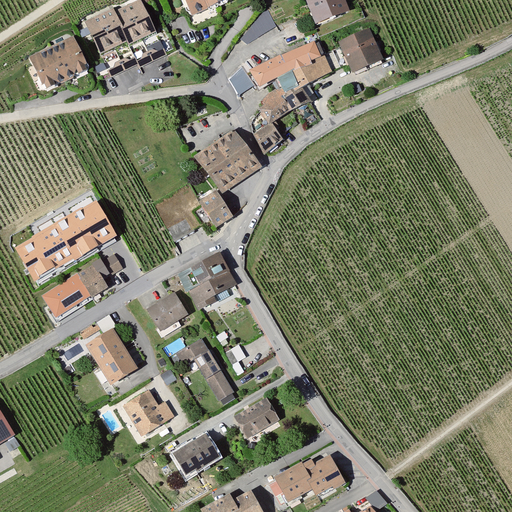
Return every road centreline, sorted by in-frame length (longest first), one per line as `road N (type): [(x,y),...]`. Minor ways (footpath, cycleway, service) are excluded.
road 1 (residential): [(222,243),(310,395),(406,511)]
road 2 (residential): [(270,175),(219,88),(13,117)]
road 3 (residential): [(270,175),(322,127),(511,42)]
road 4 (residential): [(0,366),(222,243)]
road 5 (unknown): [(382,483),(511,382)]
